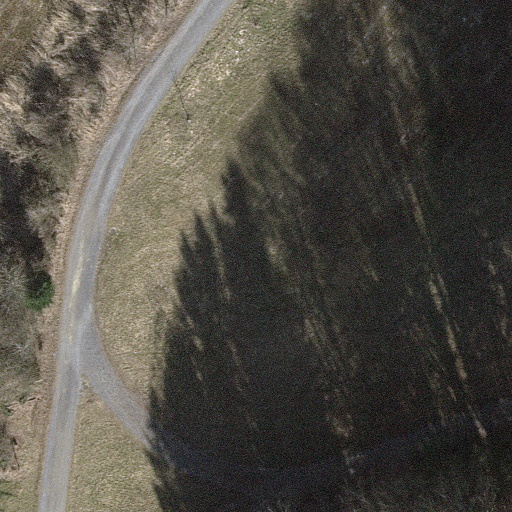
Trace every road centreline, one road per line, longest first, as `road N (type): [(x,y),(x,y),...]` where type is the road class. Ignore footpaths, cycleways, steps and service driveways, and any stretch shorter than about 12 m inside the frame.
road 1 (track): [(223,0),(142,106),(92,221),(73,335)]
road 2 (track): [(341,476),(211,478),(147,443),(108,400),(73,335)]
road 3 (track): [(511,415),(341,476)]
road 4 (track): [(73,335),(54,511)]
